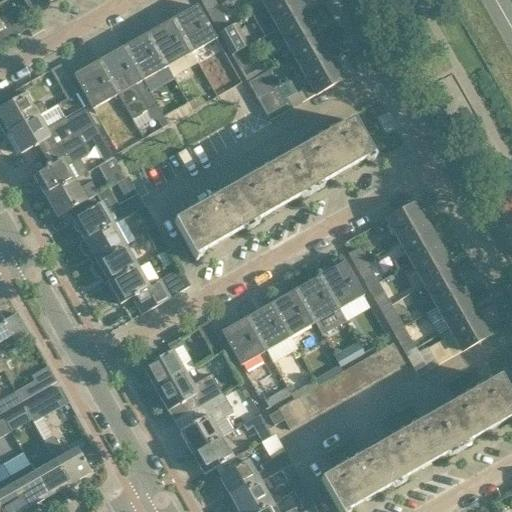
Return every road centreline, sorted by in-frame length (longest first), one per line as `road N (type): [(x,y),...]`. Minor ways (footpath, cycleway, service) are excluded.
road 1 (residential): [(86,367),(425,172)]
road 2 (unknown): [(376,84),(168,201),(160,216),(165,244),(197,303)]
road 3 (residential): [(425,172),(329,0)]
road 4 (residential): [(511,320),(425,172)]
road 5 (residential): [(134,0),(0,73)]
road 6 (residential): [(153,490),(86,367)]
road 7 (residential): [(86,367),(18,252)]
